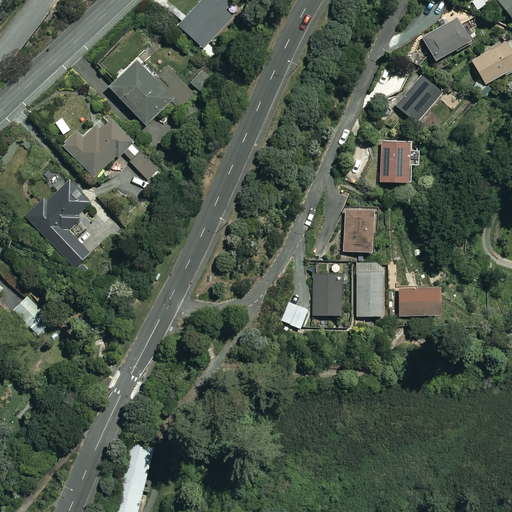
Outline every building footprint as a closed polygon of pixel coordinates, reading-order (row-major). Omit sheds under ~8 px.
[(233,0),(206,0),(180,30),(204,51),(233,19),(224,10),(233,0)] [(511,0),(501,0),(497,3),(511,23),(511,0)] [(473,47),(459,21),(423,40),(437,67),(473,47)] [(511,77),(511,52),(508,45),(473,64),(488,91),(511,77)] [(159,80),(143,62),(114,89),(150,127),(176,103),(181,108),(196,95),(171,69),(159,80)] [(212,81),(203,73),(192,84),(201,92),(212,81)] [(443,99),(422,80),(396,109),(418,128),(443,99)] [(460,102),(451,96),(445,105),(454,111),(460,102)] [(67,147),(99,178),(123,154),(151,181),(163,169),(116,122),(110,128),(104,122),(88,139),(81,132),(67,147)] [(414,148),(383,147),(381,188),(412,190),(414,148)] [(93,254),(71,230),(97,205),(74,181),(51,203),(47,200),(29,217),(78,268),(93,254)] [(382,214),(349,212),(346,253),(379,255),(382,214)] [(389,319),(389,272),(379,266),(360,265),(360,318),(389,319)] [(348,318),(348,277),(316,277),(316,318),(348,318)] [(450,292),(402,292),(403,318),(450,317),(450,292)] [(54,326),(29,300),(17,312),(43,338),(54,326)] [(313,312),(292,303),(284,322),(305,331),(313,312)] [(144,511),(159,450),(130,443),(112,511),(144,511)]
